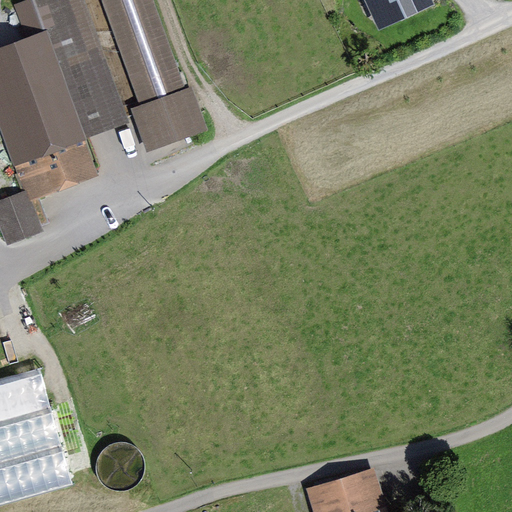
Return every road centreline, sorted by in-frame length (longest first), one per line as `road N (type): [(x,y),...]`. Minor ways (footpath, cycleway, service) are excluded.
road 1 (residential): [(158,511),(436,444),(511,415)]
road 2 (track): [(77,465),(68,410),(47,365),(12,337),(0,309)]
